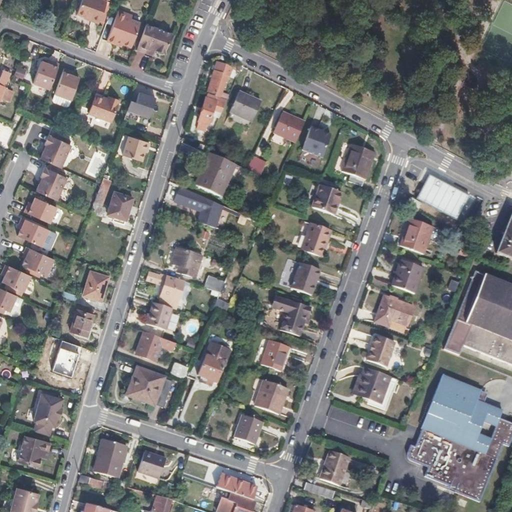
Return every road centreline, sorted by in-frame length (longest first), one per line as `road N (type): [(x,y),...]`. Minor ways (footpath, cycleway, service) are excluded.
road 1 (residential): [(283,477),(403,139)]
road 2 (residential): [(186,95),(86,411)]
road 3 (residential): [(403,139),(202,33)]
road 4 (residential): [(86,411),(283,477)]
road 5 (residential): [(186,95),(0,23)]
road 6 (residential): [(511,196),(403,139)]
